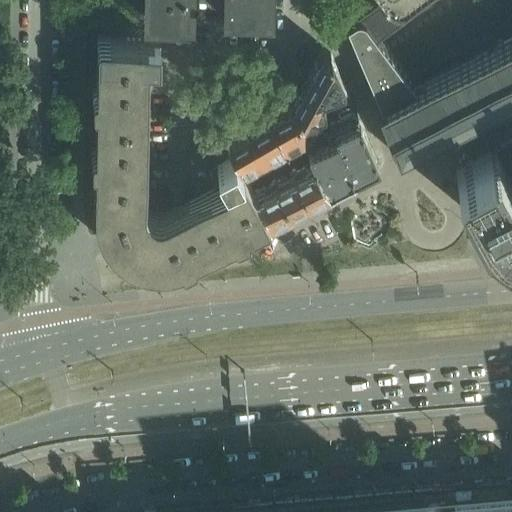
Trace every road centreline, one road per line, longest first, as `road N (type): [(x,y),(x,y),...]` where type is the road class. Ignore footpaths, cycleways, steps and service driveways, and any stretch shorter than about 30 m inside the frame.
road 1 (primary): [(0,456),(80,431),(268,400),(511,377)]
road 2 (residential): [(40,511),(166,475),(511,445)]
road 3 (primary): [(511,292),(195,321),(49,354)]
road 4 (residential): [(49,354),(36,291),(40,0)]
road 5 (residential): [(401,176),(341,36),(323,21),(295,18)]
road 6 (residential): [(235,257),(401,176)]
road 7 (residential): [(182,132),(183,58),(289,59)]
road 8 (residential): [(401,176),(437,194),(453,221),(427,243),(405,208)]
road 9 (residential): [(289,59),(282,85),(257,108),(227,124),(182,132)]
road 10 (residential): [(401,176),(511,124)]
